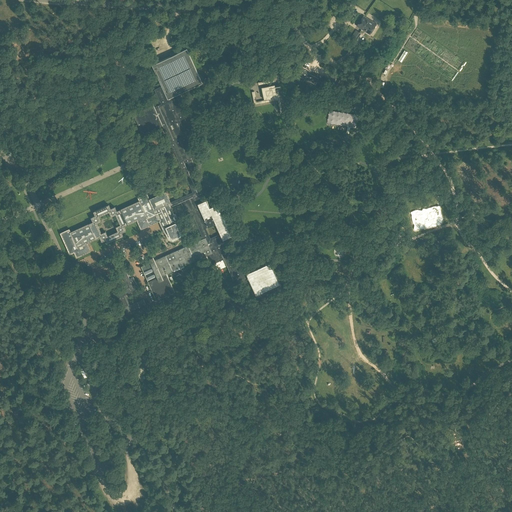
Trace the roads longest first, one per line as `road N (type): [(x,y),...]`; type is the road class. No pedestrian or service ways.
road 1 (unclassified): [(175,511),(0,120)]
road 2 (unclassified): [(52,0),(235,0)]
road 3 (track): [(278,0),(304,40),(392,108)]
